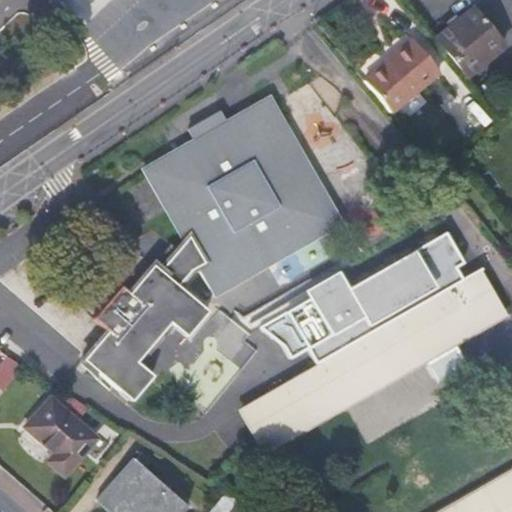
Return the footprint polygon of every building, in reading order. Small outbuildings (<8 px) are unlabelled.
[(499,49),(468,11),(431,41),(463,79),(499,49)] [(389,63),(387,61),(368,75),(396,109),(441,73),(414,40),(398,52),(400,54),(389,63)] [(221,285),(226,293),(346,222),(270,96),(225,121),(230,129),(266,108),(333,218),(221,285)] [(193,140),(170,154),(175,162),(154,174),(191,237),(183,246),(160,272),(153,265),(128,293),(120,286),(91,319),(105,331),(105,332),(137,359),(169,322),(185,337),(207,312),(177,286),(190,272),(206,261),(221,285),(333,218),(266,108),(230,129),(225,121),(220,114),(188,133),(193,140)] [(154,174),(175,162),(170,154),(140,172),(183,246),(191,237),(154,174)] [(240,408),(266,454),(511,316),(485,270),(455,287),(446,271),(454,266),(438,237),(340,292),(331,275),(298,294),(303,303),(262,326),(256,329),(272,344),(278,356),(296,346),(309,369),(240,408)] [(81,359),(129,401),(151,376),(135,361),(137,359),(105,332),(81,359)] [(0,360),(0,383),(16,364),(3,356),(0,360)] [(84,405),(64,393),(54,404),(71,419),(84,405)] [(46,462),(61,474),(94,439),(71,419),(54,404),(47,398),(22,426),(52,455),(46,462)] [(99,500),(112,511),(181,511),(189,504),(136,458),(99,500)] [(511,511),(511,472),(441,511),(511,511)] [(223,495),(211,511),(212,511),(228,511),(236,503),(223,495)]
